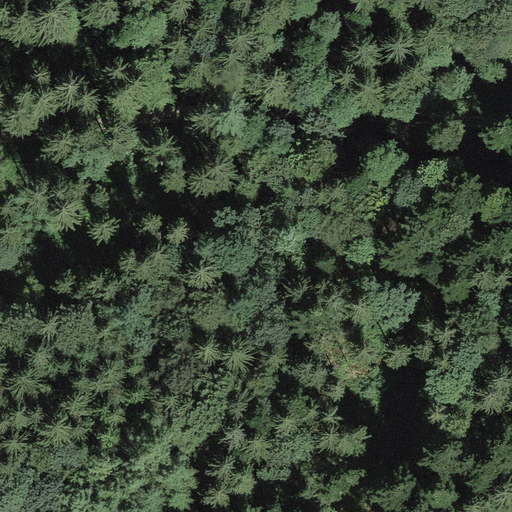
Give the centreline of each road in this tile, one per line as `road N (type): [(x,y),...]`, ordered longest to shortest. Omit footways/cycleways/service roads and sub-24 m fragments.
road 1 (track): [(0,137),(336,115),(511,123)]
road 2 (track): [(511,421),(428,411),(202,488),(158,511)]
